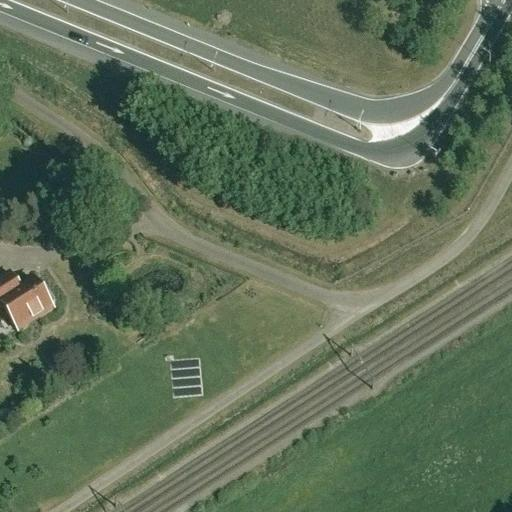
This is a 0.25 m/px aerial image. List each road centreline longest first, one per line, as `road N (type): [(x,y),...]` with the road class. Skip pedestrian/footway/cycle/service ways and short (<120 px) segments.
road 1 (residential): [(511,172),(458,251),(385,299),(345,307),(163,228),(89,142),(0,89)]
road 2 (motorway): [(0,6),(363,149),(404,156),(424,137)]
road 3 (motorway): [(424,137),(73,0)]
road 4 (primary): [(424,137),(504,0)]
